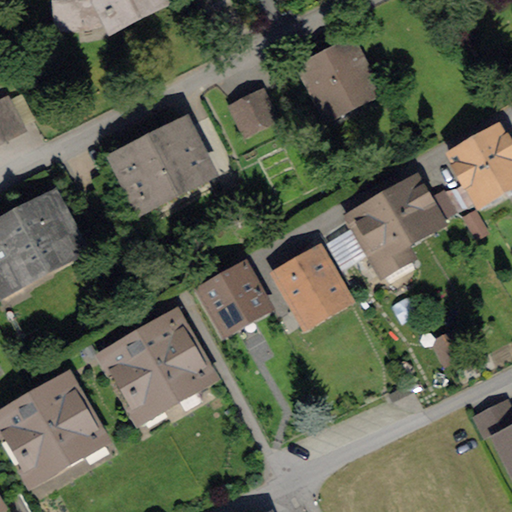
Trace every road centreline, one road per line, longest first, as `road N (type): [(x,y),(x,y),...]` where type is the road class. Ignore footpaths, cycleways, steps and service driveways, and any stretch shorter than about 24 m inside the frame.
road 1 (residential): [(360,0),(0,183)]
road 2 (residential): [(511,376),(247,511)]
road 3 (residential): [(511,117),(263,267)]
